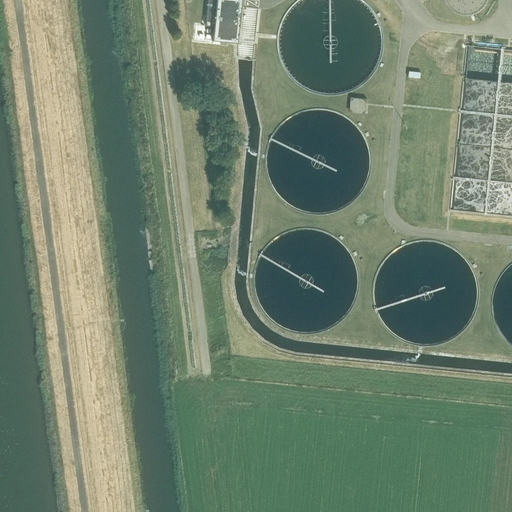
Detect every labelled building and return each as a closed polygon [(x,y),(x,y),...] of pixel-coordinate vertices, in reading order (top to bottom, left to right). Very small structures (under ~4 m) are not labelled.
[(238,43),(242,0),(208,0),(205,26),(214,27),(213,40),(221,41),(220,44),(226,45),(226,42),(238,43)] [(444,0),(447,4),(451,8),(456,11),(461,13),(467,13),(473,12),(478,9),(482,5),(485,0),(444,0)] [(404,74),(403,92),(415,93),(416,74),(404,74)] [(365,112),(366,99),(350,97),(349,110),(365,112)] [(482,470),(482,471),(482,472),(482,473),(482,474),(482,475),(482,476),(482,477),(482,478),(483,479),(483,480),(483,481),(484,481),(484,482),(484,483),(485,483),(485,484),(485,485),(486,485),(486,486),(487,487),(488,488),(489,489),(490,490),(491,491),(492,492),(493,492),(493,493),(494,493),(495,493),(496,494),(497,494),(498,495),(499,495),(500,495),(501,495),(502,496),(503,496),(504,496),(505,496),(506,496),(507,496),(508,496),(509,496),(510,496),(510,495),(511,495),(511,448),(510,448),(507,447),(506,447),(504,447),(502,447),(501,448),(499,448),(498,448),(497,449),(495,450),(494,450),(493,451),(492,451),(491,452),(490,453),(489,454),(488,455),(487,456),(487,457),(486,457),(486,458),(485,459),(484,461),(483,462),(483,463),(483,464),(482,465),(482,466),(482,467),(482,468),(482,469),(482,470)]
